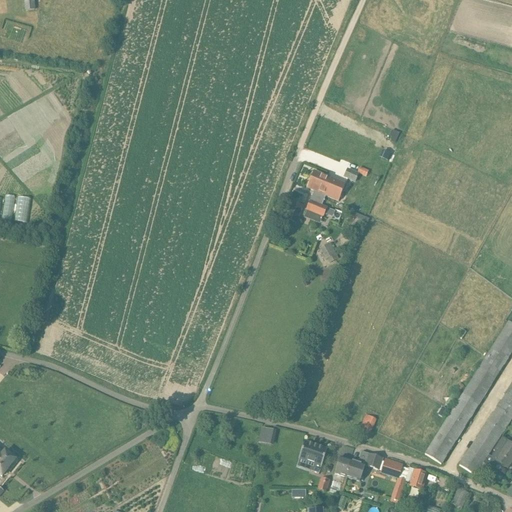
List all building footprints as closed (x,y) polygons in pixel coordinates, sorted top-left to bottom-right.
[(368,172),(360,168),(357,174),(347,169),(343,178),(355,183),(359,174),(366,177),(368,172)] [(324,186),(327,178),(314,173),(307,190),(314,192),(306,211),(323,218),(324,215),(332,218),(335,212),(326,208),(326,209),(322,207),(326,197),(325,197),(328,188),(324,186)] [(345,185),(327,178),(324,186),(328,188),(325,197),(326,197),(338,202),(345,185)] [(301,206),(292,202),(285,219),(294,223),(301,206)] [(0,219),(32,222),(32,213),(0,211),(0,219)] [(339,259),(330,243),(319,249),(326,261),(327,260),(330,264),(339,259)] [(511,352),(511,325),(508,323),(425,456),(441,465),(511,352)] [(474,476),(480,467),(488,455),(511,419),(511,387),(459,466),(474,476)] [(376,421),(366,416),(359,429),(370,435),(376,421)] [(273,447),(277,431),(262,428),(258,443),(273,447)] [(491,458),(488,455),(480,467),(490,474),(495,467),(494,467),(496,462),(507,469),(511,461),(511,445),(508,443),(508,442),(502,438),(493,451),(495,452),(491,458)] [(319,475),(321,468),(327,451),(304,443),(299,460),(314,465),(312,473),(319,475)] [(0,476),(2,478),(15,461),(5,452),(4,454),(0,450),(0,476)] [(358,464),(351,462),(345,478),(359,483),(364,467),(378,472),(382,460),(361,454),(358,464)] [(345,478),(351,462),(340,458),(334,475),(345,478)] [(402,466),(387,461),(385,464),(384,464),(380,474),(397,479),(402,466)] [(414,472),(410,487),(421,491),(426,476),(414,472)] [(330,481),(318,477),(314,489),(326,493),(330,481)] [(469,494),(456,489),(450,505),(462,510),(469,494)]
